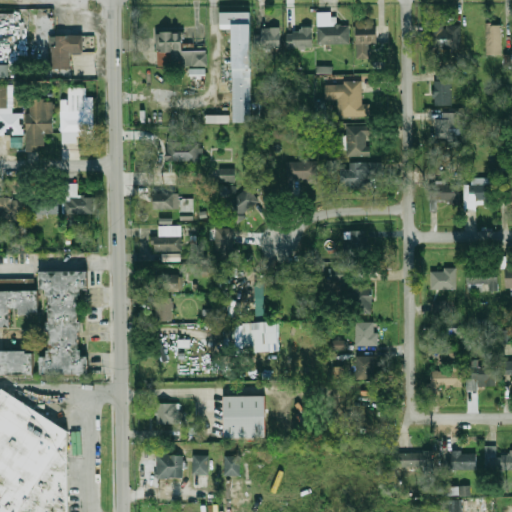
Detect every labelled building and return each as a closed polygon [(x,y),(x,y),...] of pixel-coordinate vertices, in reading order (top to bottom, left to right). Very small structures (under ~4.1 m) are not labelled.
[(317,12),(317,44),(349,44),(349,25),(334,25),(334,12),(317,12)] [(251,122),(252,13),(221,13),(221,29),(234,29),(233,122),(251,122)] [(487,55),(501,55),(501,25),(487,25),(487,55)] [(388,46),(388,26),(357,26),(357,46),(388,46)] [(280,48),(280,27),(260,27),(260,48),(280,48)] [(287,47),(313,47),(313,28),(287,28),(287,47)] [(206,66),(206,49),(182,49),(182,32),(157,32),(157,66),(206,66)] [(53,69),(72,69),(72,53),(84,53),(84,35),(53,35),(53,69)] [(510,54),(503,55),(504,66),(511,66),(510,54)] [(0,77),(7,78),(8,65),(0,64),(0,77)] [(453,105),(453,73),(435,73),(435,105),(453,105)] [(370,116),(370,104),(362,104),(361,81),(325,82),(325,99),(338,99),(338,117),(370,116)] [(0,135),(23,135),(23,113),(9,113),(9,84),(0,84),(0,135)] [(61,110),(61,141),(78,141),(77,133),(94,133),(93,97),(86,97),(86,87),(68,87),(68,110),(61,110)] [(54,100),(27,100),(27,150),(43,150),(43,131),(54,131),(54,100)] [(466,136),(466,122),(456,122),(456,113),(436,113),(436,136),(466,136)] [(369,125),(347,125),(347,156),(369,156),(369,125)] [(199,142),(165,142),(165,162),(199,162),(199,142)] [(317,162),(286,162),(286,179),(317,179),(317,162)] [(341,187),(363,187),(363,177),(383,177),(383,164),(341,164),(341,187)] [(220,181),(236,180),(235,168),(220,168),(220,181)] [(95,213),(95,197),(78,197),(78,183),(64,183),(64,213),(95,213)] [(460,184),(431,184),(431,210),(437,210),(437,201),(460,201),(460,184)] [(511,184),(502,184),(502,202),(511,202),(511,184)] [(495,201),(495,185),(470,185),(470,201),(495,201)] [(234,220),(260,203),(250,187),(224,204),(234,220)] [(31,213),(59,213),(59,190),(31,190),(31,213)] [(154,209),(176,209),(176,193),(154,193),(154,209)] [(0,220),(23,220),(23,198),(0,198),(0,220)] [(193,199),(180,199),(180,219),(193,219),(193,199)] [(158,236),(152,236),(152,251),(182,251),(182,226),(158,226),(158,236)] [(234,228),(215,228),(215,260),(234,260),(234,228)] [(352,231),(352,250),(366,250),(366,231),(352,231)] [(350,268),(331,268),(331,285),(350,285),(350,268)] [(468,269),(468,291),(498,291),(498,269),(468,269)] [(432,289),(457,289),(457,270),(432,270),(432,289)] [(40,271),(40,289),(45,289),(45,295),(48,295),(49,350),(46,350),(47,358),(41,358),(42,374),(89,373),(89,356),(83,356),(82,351),(78,351),(77,297),(81,297),(81,289),(88,289),(88,271),(40,271)] [(154,323),(174,323),(174,276),(154,276),(154,323)] [(255,282),(256,316),(264,316),(263,281),(255,282)] [(373,313),(373,288),(350,288),(350,313),(373,313)] [(0,290),(0,325),(11,325),(11,308),(19,308),(19,314),(38,314),(38,290),(0,290)] [(446,300),(432,301),(433,315),(447,314),(446,300)] [(243,322),(244,351),(279,350),(278,322),(243,322)] [(356,346),(379,346),(379,323),(356,323),(356,346)] [(344,349),(344,340),(331,340),(331,349),(344,349)] [(456,346),(439,345),(438,360),(455,361),(456,346)] [(0,374),(33,374),(32,353),(25,353),(24,350),(0,350),(0,374)] [(357,380),(377,380),(377,356),(357,356),(357,380)] [(332,367),(332,379),(344,379),(344,366),(332,367)] [(497,367),(468,367),(468,390),(478,390),(478,386),(497,386),(497,367)] [(432,370),(432,386),(462,386),(462,370),(432,370)] [(0,511),(0,394),(3,390),(68,433),(16,511),(0,511)] [(227,437),(226,396),(266,395),(267,436),(227,437)] [(157,423),(179,423),(179,403),(157,403),(157,423)] [(16,511),(69,511),(68,433),(16,511)] [(486,447),(486,470),(511,470),(511,452),(498,452),(498,447),(486,447)] [(477,469),(477,451),(447,451),(447,469),(477,469)] [(431,467),(431,453),(394,453),(394,467),(431,467)] [(196,454),(211,455),(210,475),(195,475),(196,454)] [(158,478),(158,455),(181,455),(181,477),(158,478)] [(224,474),(225,456),(242,457),(241,475),(224,474)] [(470,495),(470,486),(442,487),(442,496),(470,495)] [(440,511),(463,511),(463,499),(440,499),(440,511)]
